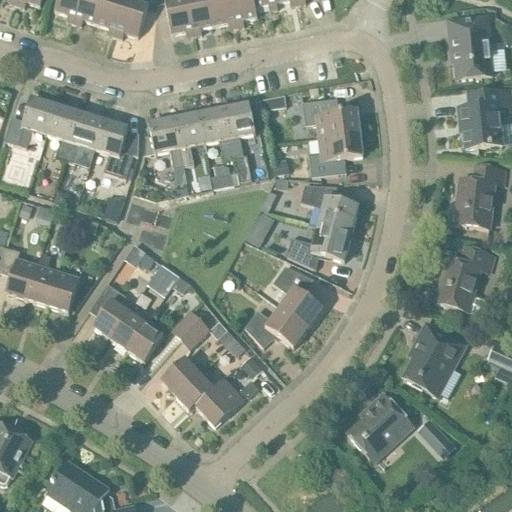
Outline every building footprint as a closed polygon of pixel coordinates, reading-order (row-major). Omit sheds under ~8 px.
[(10,7),(17,9),(20,0),(6,0),(11,1),(10,7)] [(20,0),(17,9),(24,12),(26,6),(40,10),(43,0),(20,0)] [(74,28),(83,0),(59,0),(54,15),(68,19),(66,25),(74,28)] [(83,24),(96,28),(104,0),(83,0),(74,28),(81,30),(83,24)] [(127,4),(116,0),(104,0),(96,28),(109,32),(108,38),(116,41),(127,4)] [(200,33),(214,30),(208,0),(202,0),(187,3),(194,40),(202,39),(200,33)] [(229,33),(237,32),(230,0),(208,0),(214,30),(228,27),(229,33)] [(254,12),(251,0),(230,0),(237,32),(244,30),(243,24),(257,22),(255,12),(254,12)] [(251,0),(254,12),(255,12),(268,9),(269,15),(277,13),(276,8),(274,0),(251,0)] [(291,11),(298,9),(296,0),(274,0),(276,8),(289,5),(291,11)] [(296,0),(298,9),(306,8),(305,2),(313,0),(296,0)] [(186,42),(194,40),(187,3),(165,8),(171,39),(185,36),(186,42)] [(127,4),(116,41),(122,43),(124,37),(138,42),(148,10),(127,4)] [(488,20),(448,24),(451,58),(454,57),(457,84),(491,80),(485,22),(488,21),(488,20)] [(509,94),(487,97),(467,99),(468,111),(457,112),(459,128),(462,128),(465,153),(504,148),(500,115),(511,113),(509,94)] [(12,121),(6,140),(4,146),(27,153),(33,136),(47,140),(56,110),(31,102),(24,125),(12,121)] [(272,102),(259,105),(262,117),(269,115),(273,108),(272,102)] [(319,143),(360,138),(357,115),(331,118),(329,104),(303,107),(305,130),(317,129),(319,143)] [(223,113),(233,163),(243,161),(239,142),(255,139),(249,108),(223,113)] [(56,110),(47,140),(61,144),(55,162),(65,165),(80,117),(56,110)] [(222,165),(233,163),(223,113),(199,118),(205,150),(219,147),(222,165)] [(80,117),(65,165),(75,168),(81,151),(95,155),(105,125),(80,117)] [(199,118),(174,123),(184,171),(193,170),(190,153),(205,150),(199,118)] [(186,185),(184,171),(174,123),(149,128),(151,140),(146,140),(145,161),(155,159),(169,156),(173,174),(174,173),(176,187),(186,185)] [(105,125),(95,155),(110,160),(104,178),(126,184),(133,159),(121,155),(129,132),(105,125)] [(362,161),(360,138),(319,143),(320,157),(309,159),(312,182),(338,179),(336,164),(362,161)] [(236,162),(237,169),(240,186),(251,184),(247,160),(236,162)] [(286,164),(272,167),(275,180),(289,177),(286,164)] [(455,229),(475,231),(490,233),(495,190),(503,191),(505,174),(475,170),(474,185),(460,184),(455,229)] [(232,177),(212,180),(214,193),(239,188),(238,177),(232,178),(232,177)] [(214,193),(212,180),(198,182),(200,195),(214,193)] [(317,231),(351,239),(359,212),(333,206),(337,191),(305,189),(301,207),(322,213),(317,231)] [(57,194),(53,206),(71,211),(73,204),(70,198),(57,194)] [(121,210),(107,205),(102,221),(118,226),(122,216),(120,215),(121,210)] [(19,220),(29,223),(33,211),(24,208),(19,220)] [(39,209),(34,226),(49,231),(54,214),(39,209)] [(62,228),(72,231),(75,221),(65,218),(62,228)] [(75,221),(72,231),(95,238),(98,228),(75,221)] [(286,261),(297,266),(316,274),(320,259),(345,266),(351,239),(317,231),(313,248),(291,243),(286,261)] [(253,236),(248,246),(259,250),(263,241),(253,236)] [(155,264),(135,250),(125,264),(135,270),(138,267),(148,274),(155,264)] [(6,252),(0,271),(0,277),(11,281),(6,298),(27,304),(37,270),(17,264),(20,256),(6,252)] [(492,259),(484,257),(465,252),(460,267),(447,263),(435,307),(469,317),(470,316),(479,318),(484,315),(486,309),(484,303),(474,301),(481,276),(487,277),(492,259)] [(27,304),(48,311),(58,277),(47,273),(50,262),(41,259),(37,270),(27,304)] [(314,284),(295,275),(286,271),(273,288),(289,299),(279,311),(308,332),(323,312),(306,300),(314,284)] [(168,297),(174,289),(180,280),(169,273),(163,281),(162,283),(155,279),(151,285),(168,297)] [(58,277),(48,311),(69,317),(79,283),(58,277)] [(190,287),(180,280),(174,289),(184,295),(190,287)] [(93,332),(110,344),(129,316),(120,310),(124,304),(115,299),(93,332)] [(293,353),(308,332),(279,311),(270,324),(258,315),(245,333),(264,353),(277,341),(293,353)] [(110,344),(127,356),(150,322),(142,316),(138,323),(129,316),(110,344)] [(173,334),(182,343),(200,325),(191,316),(173,334)] [(158,327),(150,322),(127,356),(145,368),(164,340),(154,333),(158,327)] [(209,334),(200,325),(182,343),(191,352),(209,334)] [(409,359),(414,362),(403,383),(432,399),(447,371),(453,374),(466,349),(426,328),(415,348),(409,359)] [(229,351),(237,344),(228,334),(220,341),(229,351)] [(483,338),(478,349),(493,355),(497,344),(483,338)] [(237,344),(229,351),(237,359),(245,352),(237,344)] [(250,361),(240,370),(253,383),(263,374),(250,361)] [(161,385),(176,401),(206,373),(199,365),(194,370),(186,362),(161,385)] [(190,416),(196,411),(215,393),(207,384),(212,379),(206,373),(176,401),(190,416)] [(259,393),(251,385),(238,397),(225,383),(215,393),(196,411),(215,431),(247,401),(249,403),(259,393)] [(360,419),(364,424),(347,439),(370,463),(393,442),(396,446),(412,431),(383,399),(360,419)] [(422,418),(416,427),(428,436),(434,426),(422,418)] [(0,488),(3,490),(7,489),(11,482),(12,483),(32,445),(0,427),(0,488)] [(67,465),(56,482),(47,495),(72,511),(78,511),(135,511),(135,510),(125,511),(108,511),(107,504),(104,502),(109,493),(67,465)] [(41,486),(34,497),(39,500),(45,489),(41,486)]
